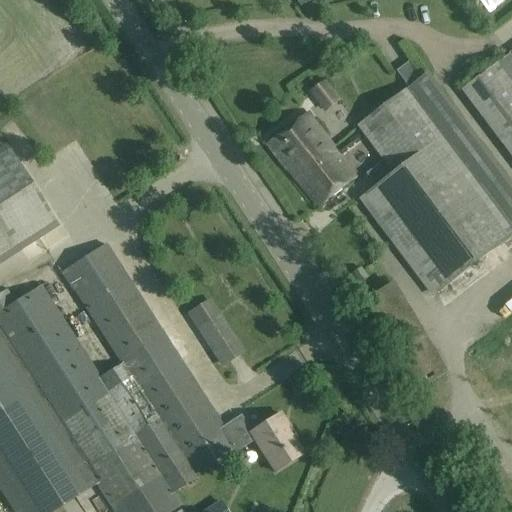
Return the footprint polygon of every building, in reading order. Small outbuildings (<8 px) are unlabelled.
[(462,91),(511,157),(511,57),(510,55),(462,91)] [(511,190),(426,77),(408,90),(361,126),(397,174),(363,199),(435,295),(511,237),(511,190)] [(318,209),(357,177),(307,115),(268,146),(318,209)] [(348,155),(355,148),(348,140),(357,133),(347,122),(332,136),(348,155)] [(6,150),(0,153),(0,260),(55,225),(6,150)] [(63,273),(121,364),(193,476),(229,453),(231,456),(254,441),(274,474),(304,455),(294,439),(296,437),(281,414),(251,433),(241,417),(223,428),(148,310),(106,245),(63,273)] [(99,378),(40,287),(14,304),(6,292),(0,295),(0,493),(11,511),(50,511),(95,483),(113,511),(170,511),(180,506),(172,494),(195,479),(193,476),(121,364),(99,378)] [(224,366),(241,354),(216,314),(198,326),(224,366)]
